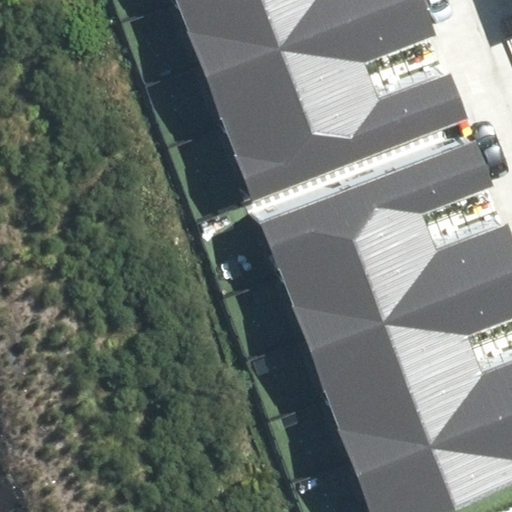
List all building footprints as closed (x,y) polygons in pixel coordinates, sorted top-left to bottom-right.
[(168,0),(174,14),(210,0),(168,0)] [(198,77),(400,0),(210,0),(174,14),(198,77)] [(430,40),(414,0),(400,0),(198,77),(223,141),(370,85),(363,66),(430,40)] [(248,207),(463,125),(445,80),(378,106),(370,85),(223,141),(248,207)] [(490,186),(474,144),(258,226),(282,289),(430,233),(422,212),(490,186)] [(306,352),(511,273),(511,245),(505,227),(438,253),(430,233),(282,289),(306,352)] [(511,325),(511,273),(306,352),(331,416),(479,360),(471,340),(511,325)] [(355,480),(511,420),(511,370),(487,380),(479,360),(331,416),(355,480)] [(511,420),(355,480),(367,511),(462,511),(511,493),(511,420)]
